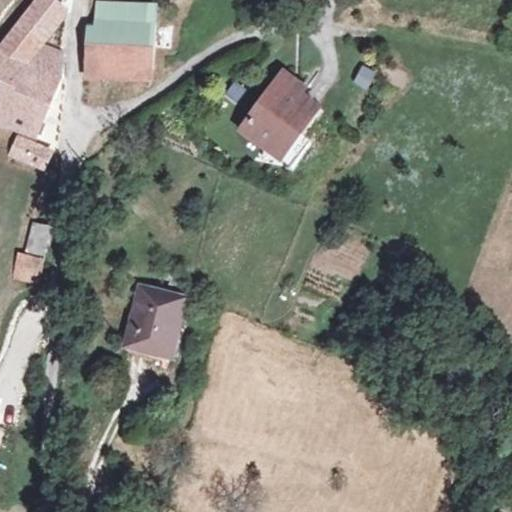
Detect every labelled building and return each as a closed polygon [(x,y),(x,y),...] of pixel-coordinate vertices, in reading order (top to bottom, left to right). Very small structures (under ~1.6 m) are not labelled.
[(42,45),(55,8),(32,0),(18,35),(42,45)] [(98,57),(85,55),(82,79),(96,80),(97,71),(145,75),(147,53),(165,55),(168,31),(151,28),(153,10),(94,5),(92,21),(102,23),(98,57)] [(92,21),(85,55),(98,57),(102,23),(92,21)] [(20,64),(0,56),(0,127),(33,139),(56,81),(51,78),(58,61),(35,52),(20,64)] [(364,65),(354,84),(369,92),(379,72),(364,65)] [(279,69),(273,78),(295,92),(301,84),(279,69)] [(273,78),(269,83),(242,122),(238,129),(261,144),(269,133),(285,144),(312,104),(295,92),(273,78)] [(269,133),(261,144),(277,155),(285,144),(269,133)] [(46,155),(16,142),(9,160),(39,174),(46,155)] [(32,225),(22,259),(41,265),(51,232),(32,225)] [(35,284),(41,265),(22,259),(17,257),(11,276),(35,284)] [(181,301),(134,290),(120,350),(166,361),(181,301)] [(87,430),(93,386),(61,377),(54,424),(87,430)]
